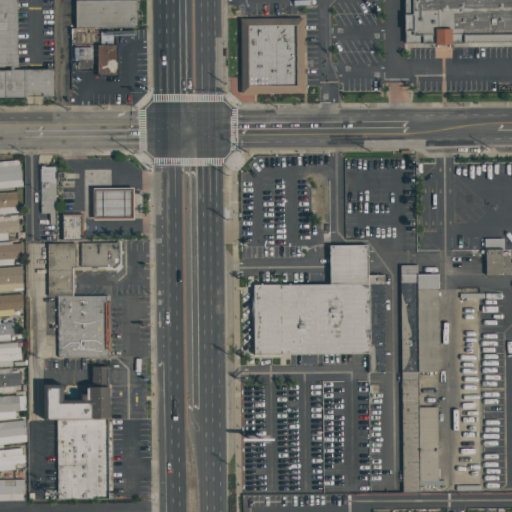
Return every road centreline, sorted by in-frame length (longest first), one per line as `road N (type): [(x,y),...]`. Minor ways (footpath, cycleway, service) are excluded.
road 1 (primary): [(210,410),(208,131)]
road 2 (primary): [(171,131),(170,363)]
road 3 (tertiary): [(208,131),(407,129)]
road 4 (residential): [(511,500),(372,501),(347,511)]
road 5 (primary): [(170,363),(173,511)]
road 6 (tertiary): [(25,132),(171,131)]
road 7 (primary): [(208,131),(206,0)]
road 8 (primary): [(171,0),(171,131)]
